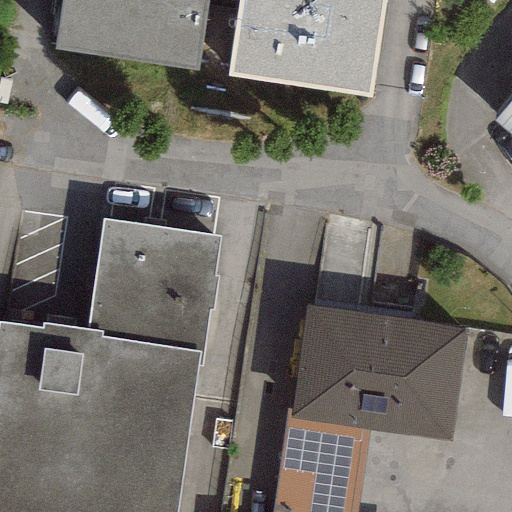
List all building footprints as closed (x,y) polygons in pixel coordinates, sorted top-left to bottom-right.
[(195,72),(205,0),(59,0),(52,50),(195,72)] [(238,0),(226,77),(366,99),(381,0),(238,0)] [(511,138),(511,96),(492,121),(511,138)] [(218,239),(103,219),(84,331),(42,324),(41,330),(0,322),(0,511),(174,511),(200,368),(198,368),(208,311),(211,311),(217,278),(211,277),(218,239)] [(290,410),(289,419),(366,430),(448,442),(464,330),(305,308),(290,410)] [(289,419),(290,410),(284,409),(269,511),(354,511),(366,430),(289,419)]
